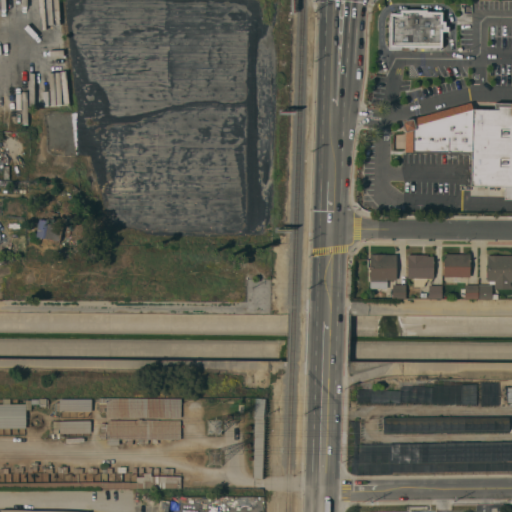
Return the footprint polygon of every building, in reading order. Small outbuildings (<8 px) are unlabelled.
[(387,49),(387,11),(397,11),(397,7),(429,7),(429,9),(445,9),(444,19),(448,19),(448,24),(451,24),(451,34),(444,34),(444,50),(387,49)] [(470,103),(472,109),(494,109),(494,103),(511,103),(511,199),(504,199),(505,187),(470,186),(471,152),(412,150),(412,152),(405,152),(405,132),(402,121),(470,103)] [(28,104),(27,123),(12,123),(13,104),(28,104)] [(36,236),(37,230),(36,229),(38,221),(63,226),(59,241),(36,236)] [(469,254),(469,277),(443,277),(443,254),(469,254)] [(395,280),(369,280),(369,255),(395,255),(395,280)] [(407,255),(427,255),(427,256),(433,256),(433,278),(407,278),(407,255)] [(511,255),(511,281),(509,281),(509,285),(511,285),(511,289),(494,289),(494,281),(486,281),(486,255),(511,255)] [(405,298),(392,298),(392,285),(404,285),(405,298)] [(441,285),(441,299),(428,299),(428,285),(441,285)] [(477,285),(477,299),(464,299),(464,296),(460,296),(460,289),(464,289),(464,285),(477,285)] [(491,285),(491,299),(478,299),(478,285),(491,285)] [(497,405),(498,383),(480,382),(479,404),(497,405)] [(475,403),(475,383),(430,384),(430,404),(475,403)] [(398,391),(356,390),(355,403),(398,404),(398,391)] [(180,398),(105,398),(105,418),(106,418),(106,438),(180,439),(180,398)] [(90,399),(58,399),(58,411),(90,411),(90,399)] [(0,428),(25,428),(25,404),(0,404),(0,428)] [(382,433),(409,432),(409,419),(382,420),(382,433)] [(90,433),(90,420),(58,421),(58,434),(90,433)]
